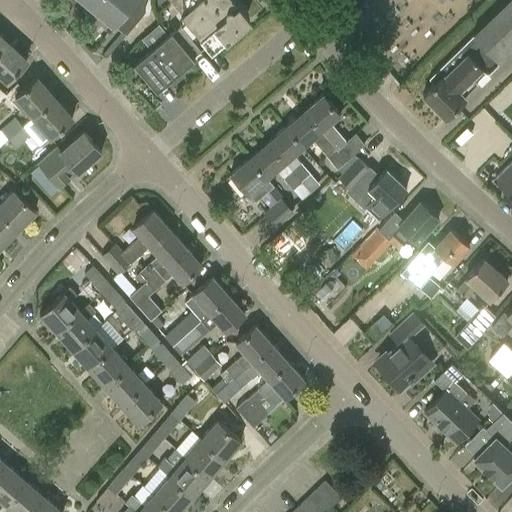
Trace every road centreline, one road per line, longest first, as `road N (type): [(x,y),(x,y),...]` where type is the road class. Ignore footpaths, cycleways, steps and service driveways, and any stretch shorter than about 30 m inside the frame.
road 1 (residential): [(352,392),(146,155)]
road 2 (residential): [(511,233),(382,111),(308,19)]
road 3 (residential): [(146,155),(308,19)]
road 4 (residential): [(146,155),(4,0)]
road 5 (residential): [(0,302),(146,155)]
road 6 (residential): [(229,511),(352,392)]
road 7 (residential): [(469,511),(352,392)]
road 8 (track): [(382,111),(497,0)]
